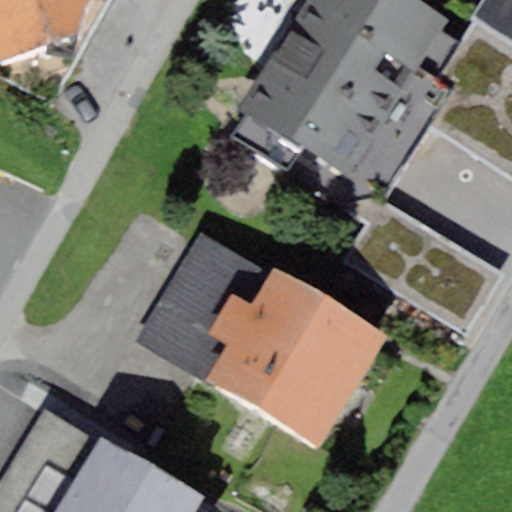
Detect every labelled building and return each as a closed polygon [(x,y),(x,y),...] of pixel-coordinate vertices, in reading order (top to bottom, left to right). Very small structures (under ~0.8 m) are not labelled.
[(0,0),(0,84),(75,64),(87,0),(0,0)] [(462,51),(381,0),(316,0),(232,126),(241,132),(231,148),(289,187),(292,182),(340,214),(379,206),(425,134),(450,97),(437,89),(462,51)] [(496,36),(479,25),(462,51),(437,89),(450,97),(425,134),(511,188),(511,13),(496,36)] [(496,280),(379,206),(340,214),(367,231),(345,265),(459,338),(496,280)] [(134,345),(209,392),(228,362),(210,351),(232,314),(250,325),(273,287),(275,284),(202,238),(134,345)] [(297,302),(273,287),(250,325),(232,314),(210,351),(228,362),(209,392),(205,399),(317,468),(387,357),(297,302)] [(200,511),(48,418),(0,495),(0,511),(200,511)]
